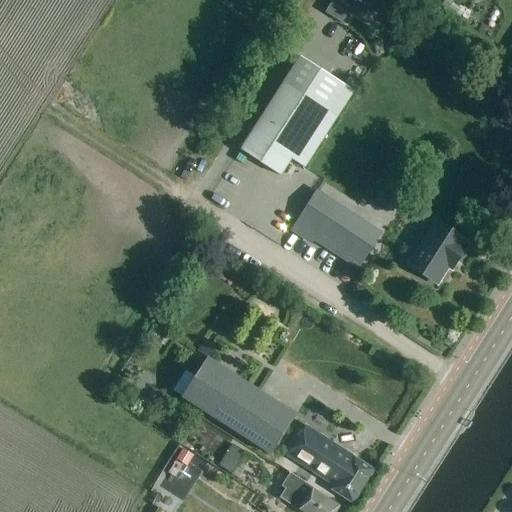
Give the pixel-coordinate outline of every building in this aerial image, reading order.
[(305,169),(350,91),(297,57),(239,149),(281,177),(291,160),(305,169)] [(359,271),(377,242),(312,200),(292,231),(313,245),(315,242),(359,271)] [(436,224),(406,271),(434,289),(446,270),(450,273),(464,250),(460,248),(464,241),(436,224)] [(209,357),(214,347),(203,340),(197,350),(209,357)] [(269,454),(295,414),(207,357),(181,397),(269,454)] [(353,504),(374,471),(307,428),(289,455),(335,485),(332,491),(353,504)] [(240,482),(253,460),(231,448),(219,469),(240,482)] [(182,451),(175,462),(185,469),(192,458),(182,451)] [(286,490),(280,499),(299,511),(301,511),(302,511),(335,511),(338,508),(312,490),(289,476),(282,487),(286,490)]
